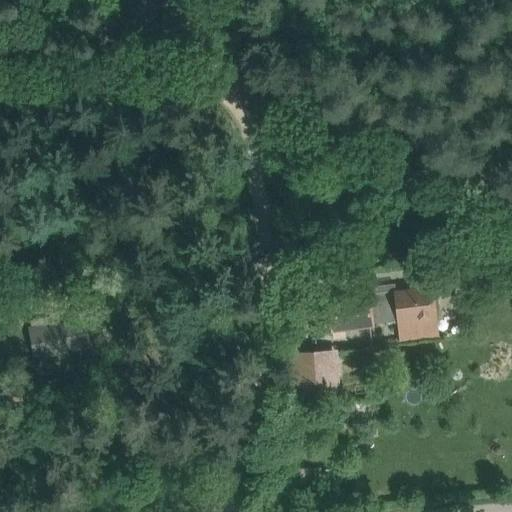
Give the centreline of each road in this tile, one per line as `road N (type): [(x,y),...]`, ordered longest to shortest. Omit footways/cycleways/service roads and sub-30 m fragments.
road 1 (track): [(219,80),(251,317),(230,511)]
road 2 (track): [(511,188),(244,80),(219,80)]
road 3 (track): [(0,430),(37,429),(240,467)]
road 4 (track): [(0,80),(219,80)]
